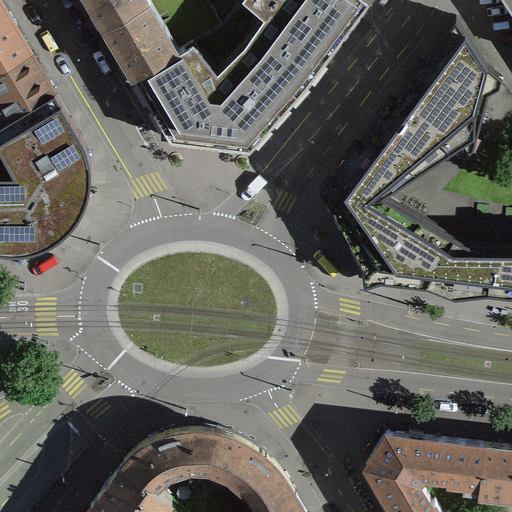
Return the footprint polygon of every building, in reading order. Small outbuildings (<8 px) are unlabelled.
[(144,0),(143,0),(89,0),(104,24),(144,0)] [(173,50),(144,0),(104,24),(112,37),(134,73),(173,50)] [(173,50),(134,73),(171,135),(210,140),(250,144),(304,83),(315,70),(366,0),(249,0),(252,3),(264,12),(245,39),(218,67),(193,38),(173,50)] [(14,19),(8,9),(0,14),(0,66),(31,48),(14,19)] [(511,236),(468,238),(383,191),(478,128),(494,66),(487,61),(456,14),(443,32),(424,57),(417,53),(406,69),(412,73),(396,95),(390,90),(382,100),(372,115),(379,118),(361,141),(356,136),(338,159),(345,163),(340,169),(336,175),(329,171),(319,184),(340,222),(358,254),(362,261),(364,281),(381,276),(427,282),(455,292),(481,290),(487,289),(511,291),(511,236)] [(31,48),(0,66),(0,110),(4,117),(54,87),(37,58),(31,48)] [(0,169),(0,246),(25,245),(43,240),(64,227),(77,213),(87,194),(90,181),(90,159),(87,144),(55,88),(54,87),(4,117),(0,119),(0,144),(14,169),(0,169)] [(191,463),(209,464),(219,424),(200,421),(178,423),(169,425),(160,428),(161,430),(138,443),(123,459),(155,483),(170,470),(191,463)] [(270,454),(271,453),(266,448),(251,437),(219,424),(209,464),(228,472),(248,489),(261,510),(296,489),(270,454)] [(480,481),(485,439),(417,431),(387,428),(366,460),(390,501),(422,481),(420,477),(424,470),(448,473),(447,477),(480,481)] [(480,481),(480,484),(500,486),(500,491),(511,492),(511,442),(500,441),(485,439),(480,481)] [(159,511),(160,511),(153,507),(165,491),(155,483),(123,459),(111,475),(106,481),(102,487),(91,503),(102,511),(159,511)] [(444,511),(435,495),(432,497),(422,481),(390,501),(396,511),(444,511)] [(296,489),(261,510),(257,511),(309,511),(301,498),(296,489)] [(102,511),(91,503),(83,511),(102,511)]
